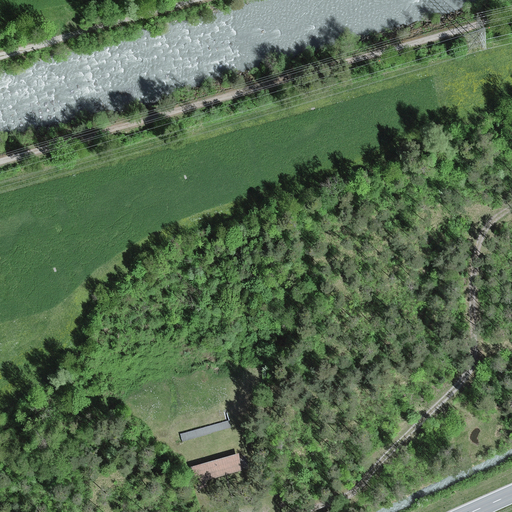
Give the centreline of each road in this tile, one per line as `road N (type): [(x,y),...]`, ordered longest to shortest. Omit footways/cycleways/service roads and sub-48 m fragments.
road 1 (track): [(0,158),(511,10)]
road 2 (track): [(0,56),(199,0)]
